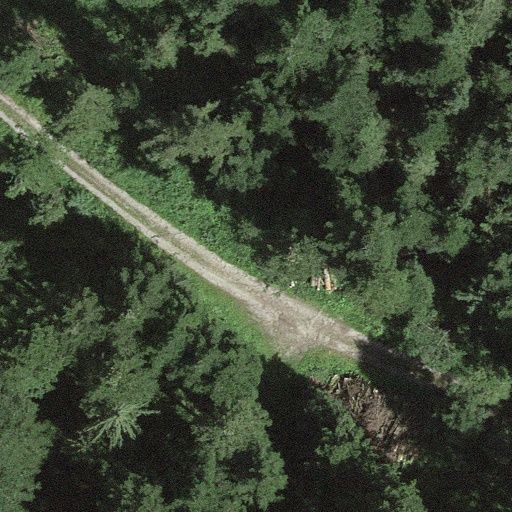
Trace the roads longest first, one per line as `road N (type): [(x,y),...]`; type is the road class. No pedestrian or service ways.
road 1 (track): [(321,511),(170,237),(0,75)]
road 2 (track): [(511,394),(170,237)]
